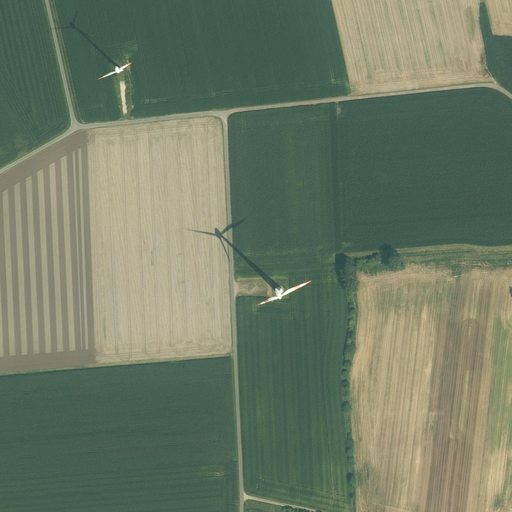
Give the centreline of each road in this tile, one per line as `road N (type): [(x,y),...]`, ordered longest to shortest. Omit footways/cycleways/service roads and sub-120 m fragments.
road 1 (unclassified): [(242,511),(224,112)]
road 2 (unclassified): [(76,128),(224,112)]
road 3 (unclassified): [(46,0),(76,128)]
